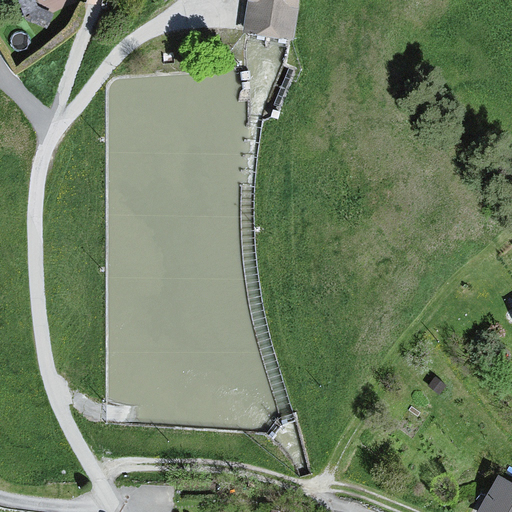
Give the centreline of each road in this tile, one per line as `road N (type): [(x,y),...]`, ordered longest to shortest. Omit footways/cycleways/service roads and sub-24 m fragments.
road 1 (residential): [(116,511),(79,451),(45,359),(35,261),(41,163),(56,132),(121,53),(217,5)]
road 2 (track): [(408,511),(347,489),(232,467),(121,466),(94,474)]
